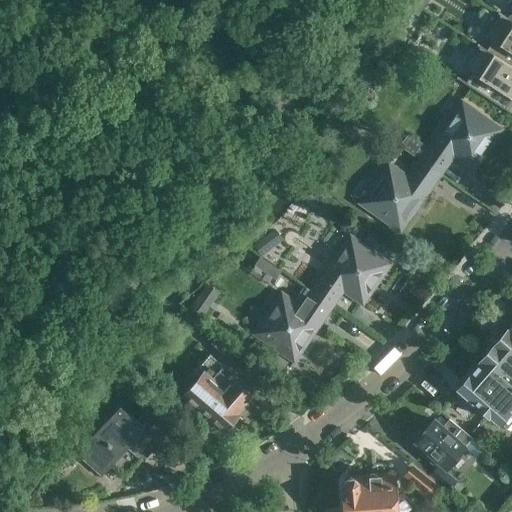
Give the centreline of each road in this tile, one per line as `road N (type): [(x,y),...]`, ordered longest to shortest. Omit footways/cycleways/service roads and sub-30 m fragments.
road 1 (residential): [(292,450),(369,391),(511,231)]
road 2 (unclassified): [(292,450),(175,511)]
